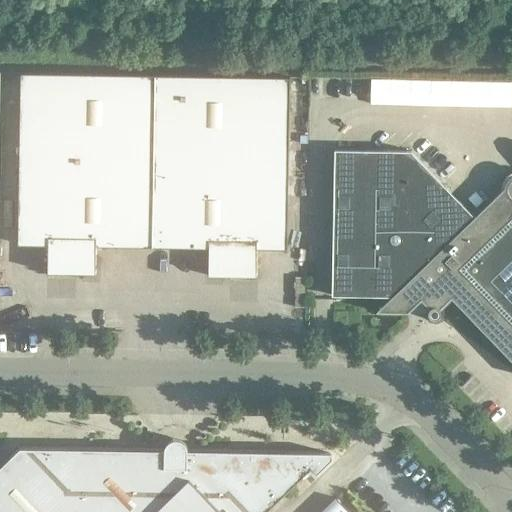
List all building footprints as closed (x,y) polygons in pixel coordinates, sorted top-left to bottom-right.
[(257,248),(287,249),(289,77),(21,73),(18,245),(48,245),(48,273),(96,273),(96,246),(209,248),(208,275),(256,276),(257,248)] [(444,307),(443,306),(451,297),(511,360),(511,180),(474,217),(411,151),(334,150),(332,296),(392,297),(376,312),(408,312),(413,307),(425,310),(424,312),(424,313),(424,315),(425,317),(426,319),(427,319),(428,321),(430,322),(432,323),(434,323),(436,323),(437,323),(439,322),(440,322),(441,321),(442,320),(443,318),(444,317),(444,316),(445,314),(445,312),(445,311),(445,309),(444,308),(444,307)] [(52,289),(50,340),(106,342),(107,291),(52,289)] [(329,453),(328,453),(20,448),(0,467),(0,511),(265,511),(311,468),(317,474),(331,460),(332,459),(332,458),(332,457),(332,456),(331,455),(330,454),(329,453)] [(354,511),(325,482),(293,511),(354,511)]
